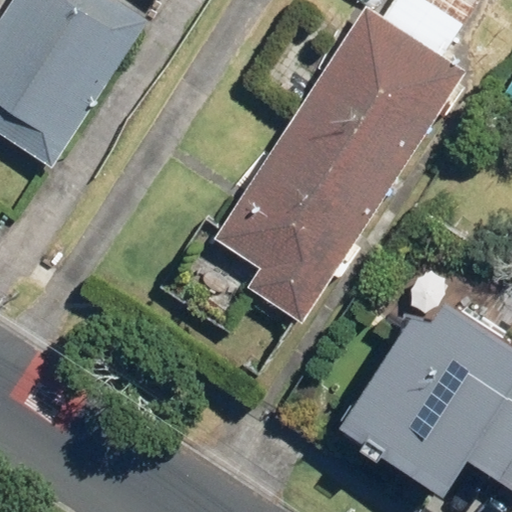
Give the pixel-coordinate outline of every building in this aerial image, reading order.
[(0,121),(55,157),(151,10),(135,0),(11,0),(0,18),(0,121)] [(387,6),(376,0),(365,0),(219,229),(264,258),(251,279),(306,314),(469,59),(447,45),(387,6)] [(390,0),(387,6),(447,45),(476,0),(390,0)] [(474,250),(410,210),(365,281),(429,321),(474,250)] [(494,371),(402,313),(348,396),(440,455),(494,371)]
